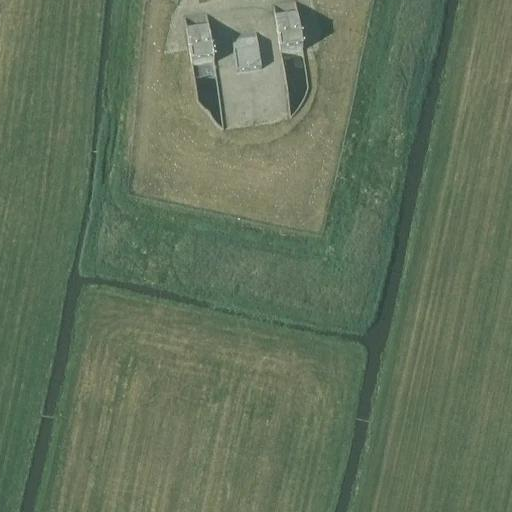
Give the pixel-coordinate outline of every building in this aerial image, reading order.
[(305,66),(296,5),(293,6),(296,21),(302,59),(307,93),(301,109),(290,121),(281,61),(276,23),(274,9),(271,9),(288,122),(288,126),(303,110),(309,93),(305,66)] [(185,22),(183,22),(186,43),(187,52),(195,111),(205,126),(224,138),(223,133),(207,18),(205,19),(207,31),(212,69),(221,133),(207,124),(197,110),(192,72),(187,33),(185,22)] [(281,61),(302,59),(296,21),(276,23),(281,61)] [(192,72),(212,69),(207,31),(187,33),(192,72)] [(255,35),(230,39),(235,73),(260,69),(255,35)]
